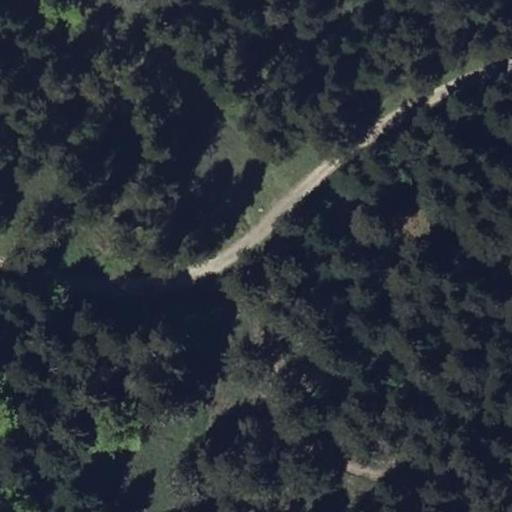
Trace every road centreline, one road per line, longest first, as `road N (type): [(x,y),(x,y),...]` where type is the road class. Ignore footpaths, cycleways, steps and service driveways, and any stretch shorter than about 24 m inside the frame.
road 1 (track): [(0,267),(129,294),(179,284),(225,259),(388,120),(511,66)]
road 2 (track): [(493,511),(483,503),(360,482),(297,447),(264,404),(225,259)]
